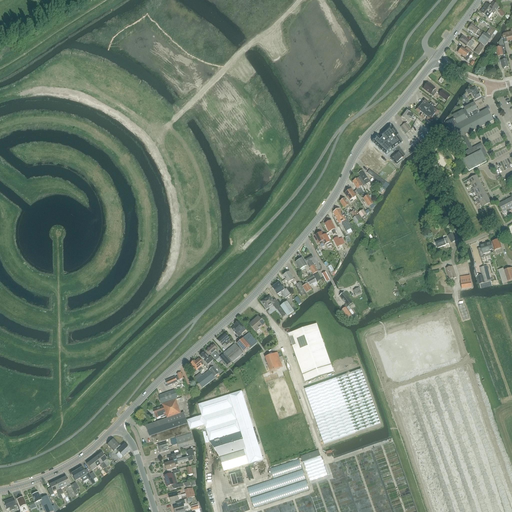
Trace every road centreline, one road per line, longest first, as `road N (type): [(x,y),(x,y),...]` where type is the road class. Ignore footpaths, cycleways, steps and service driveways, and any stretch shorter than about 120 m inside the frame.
road 1 (tertiary): [(115,426),(267,279),(339,188),(364,140),(435,58)]
road 2 (unclassified): [(428,51),(339,129),(300,187),(243,248)]
road 3 (tertiary): [(0,490),(77,460),(115,426)]
road 4 (track): [(108,0),(0,68)]
